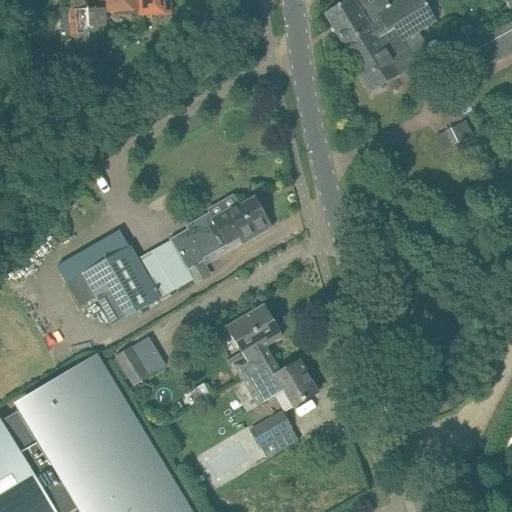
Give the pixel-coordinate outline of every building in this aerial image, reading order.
[(70,35),(106,32),(106,31),(117,30),(116,19),(105,20),(105,8),(90,9),(83,0),(67,0),(69,10),(70,35)] [(106,0),(108,13),(139,11),(139,16),(172,14),(170,0),(106,0)] [(346,0),(341,3),(324,14),(350,56),(377,39),(395,28),(403,40),(407,37),(413,45),(423,39),(418,33),(435,22),(430,16),(429,12),(423,4),(420,0),(397,0),(365,20),(360,11),(353,0),(346,0)] [(377,39),(350,56),(371,91),(388,81),(417,63),(420,68),(435,60),(423,39),(413,45),(407,37),(403,40),(395,28),(377,39)] [(106,32),(70,35),(72,76),(95,74),(95,81),(109,80),(106,32)] [(96,110),(91,94),(77,98),(82,115),(96,110)] [(455,126),(446,131),(454,146),(463,141),(455,126)] [(187,230),(168,241),(186,271),(188,270),(202,262),(203,258),(239,238),(243,244),(271,228),(267,221),(268,218),(264,209),(260,210),(254,198),(240,206),(238,203),(212,219),(209,213),(185,226),(187,230)] [(129,249),(67,284),(80,306),(95,297),(97,302),(111,326),(158,299),(129,249)] [(272,314),(268,316),(263,306),(226,328),(244,358),(232,364),(241,379),(272,361),(264,347),(281,338),(279,335),(284,317),(272,314)] [(129,380),(144,371),(130,348),(115,357),(129,380)] [(292,407),(318,392),(299,361),(280,373),(272,361),(241,379),(257,406),(283,391),(292,407)] [(184,511),(94,362),(22,406),(17,409),(19,413),(3,423),(0,418),(0,511),(17,511),(6,494),(56,463),(85,511),(184,511)] [(250,432),(259,446),(260,447),(290,429),(281,413),(250,432)]
